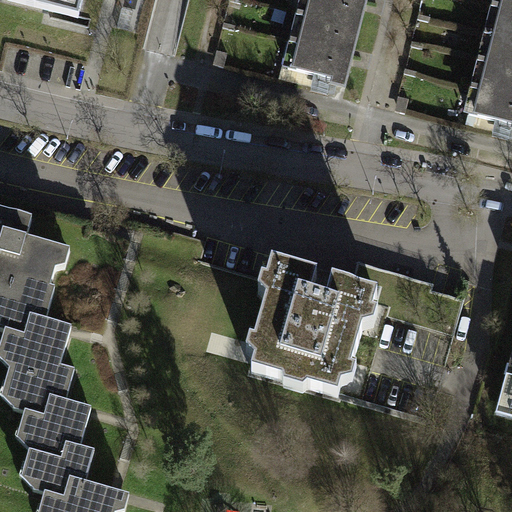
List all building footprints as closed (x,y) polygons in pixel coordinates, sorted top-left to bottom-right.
[(92,0),(5,0),(3,11),(85,32),(92,0)] [(317,0),(298,81),(335,90),(333,96),(348,100),(373,0),(317,0)] [(511,0),(481,127),(511,134),(511,0)] [(24,282),(51,289),(62,250),(27,241),(32,221),(0,211),(0,293),(19,299),(24,282)] [(260,346),(252,374),(338,399),(346,371),(351,372),(367,315),(372,316),(377,297),(272,266),(267,286),(271,287),(254,345),(260,346)] [(60,368),(71,329),(46,321),(55,290),(51,289),(24,282),(19,299),(0,293),(0,331),(5,333),(0,348),(0,350),(15,354),(10,371),(42,380),(47,364),(60,368)] [(67,445),(81,449),(92,410),(66,402),(75,372),(60,368),(47,364),(42,380),(10,371),(5,390),(19,394),(14,411),(25,414),(20,432),(34,436),(29,452),(62,461),(67,445)] [(115,511),(120,499),(121,494),(117,493),(86,484),(95,453),(81,449),(67,445),(62,461),(29,452),(24,471),(39,475),(34,492),(45,495),(40,511),(115,511)]
